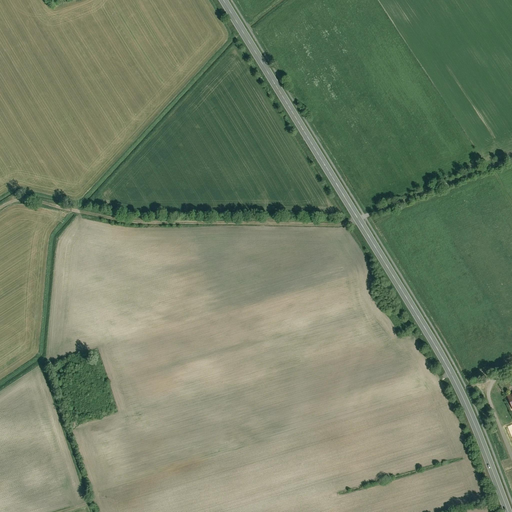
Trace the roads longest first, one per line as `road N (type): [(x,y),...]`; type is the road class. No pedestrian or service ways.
road 1 (primary): [(221,0),(446,363),(508,511)]
road 2 (track): [(358,220),(125,220),(20,201),(0,208)]
road 3 (track): [(358,220),(511,158)]
